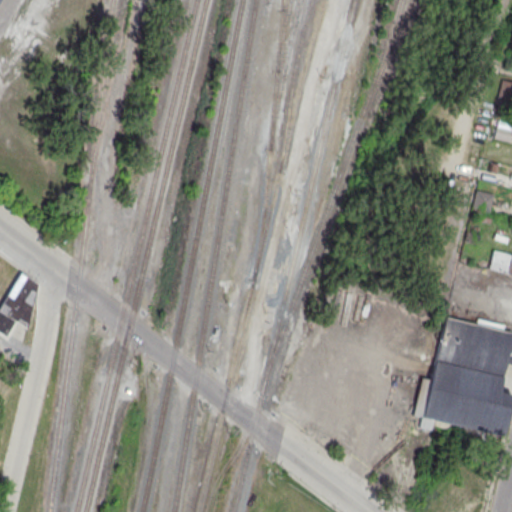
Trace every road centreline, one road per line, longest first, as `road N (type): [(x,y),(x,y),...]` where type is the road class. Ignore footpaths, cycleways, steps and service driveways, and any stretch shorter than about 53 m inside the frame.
road 1 (tertiary): [(370,511),(0,230)]
road 2 (residential): [(2,511),(39,359),(50,269)]
